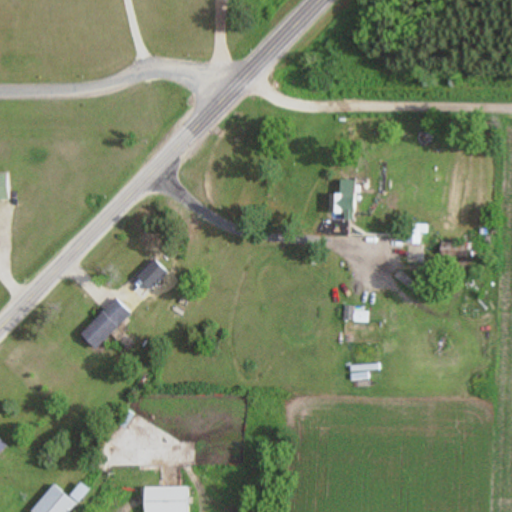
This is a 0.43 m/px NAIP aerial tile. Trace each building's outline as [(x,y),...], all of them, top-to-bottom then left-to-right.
[(0,176),(0,201),(9,201),(9,176),(0,176)] [(367,180),(341,180),(341,194),(332,194),(332,214),(345,214),(345,219),(356,219),(356,190),(367,190),(367,180)] [(428,243),(428,226),(413,226),(413,243),(428,243)] [(441,258),(471,258),(471,243),(441,243),(441,258)] [(97,350),(133,315),(109,291),(98,303),(105,311),(81,335),(97,350)] [(0,456),(8,448),(0,439),(0,456)] [(72,511),(79,504),(72,499),(81,488),(88,493),(89,491),(82,485),(70,499),(55,486),(33,511),(72,511)] [(145,511),(187,511),(188,488),(145,488),(145,511)]
